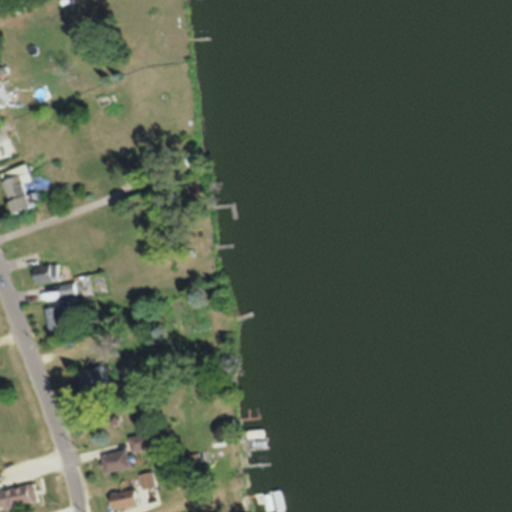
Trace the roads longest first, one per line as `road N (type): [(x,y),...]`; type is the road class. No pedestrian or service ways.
road 1 (residential): [(79,511),(0,274)]
road 2 (residential): [(0,244),(146,179)]
